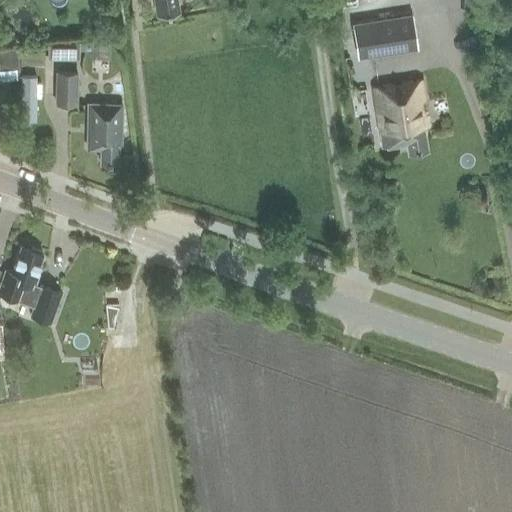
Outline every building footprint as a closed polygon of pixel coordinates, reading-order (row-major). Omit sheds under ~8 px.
[(153,0),(154,5),(156,5),(157,16),(179,13),(177,0),(153,0)] [(418,49),(412,15),(353,25),(358,59),(418,49)] [(92,58),(108,58),(109,38),(93,38),(92,58)] [(48,43),(48,57),(78,57),(78,41),(48,43)] [(78,105),(79,71),(56,71),(55,104),(78,105)] [(422,80),(399,83),(371,87),(378,131),(377,132),(380,147),(406,144),(407,152),(426,149),(423,125),(429,125),(422,80)] [(121,143),(122,103),(88,102),(87,148),(101,148),(101,162),(118,163),(118,142),(121,143)] [(43,254),(20,246),(10,274),(7,273),(1,298),(35,311),(33,321),(52,328),(63,298),(38,289),(46,273),(37,267),(43,254)] [(180,308),(182,301),(173,299),(171,306),(180,308)] [(119,304),(106,304),(108,327),(114,327),(119,304)] [(21,339),(9,338),(7,350),(19,351),(21,339)]
